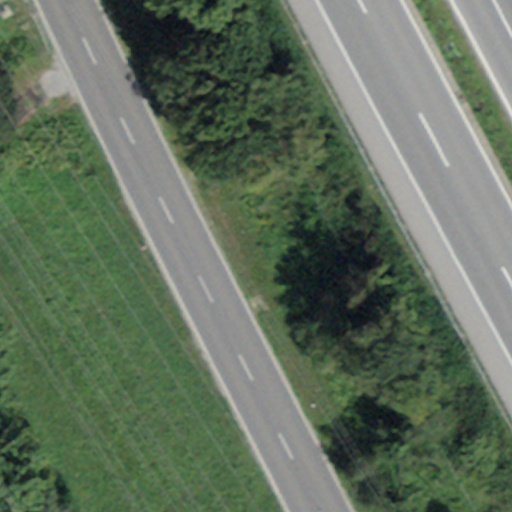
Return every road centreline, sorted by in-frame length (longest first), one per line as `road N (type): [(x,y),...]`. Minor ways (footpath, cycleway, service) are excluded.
road 1 (secondary): [(320,511),(62,0)]
road 2 (motorway): [(351,0),(511,292)]
